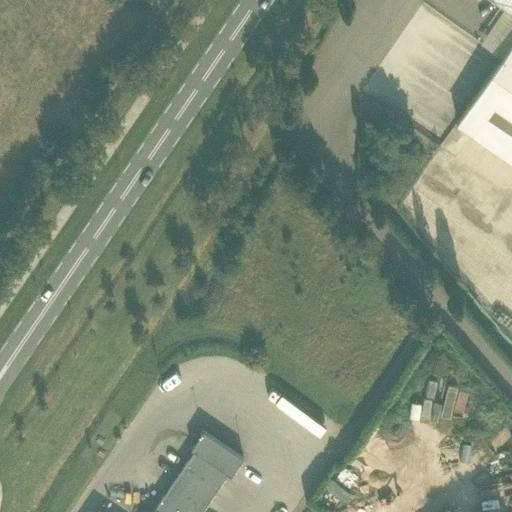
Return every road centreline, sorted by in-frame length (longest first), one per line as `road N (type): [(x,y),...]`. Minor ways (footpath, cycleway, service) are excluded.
road 1 (unknown): [(389,0),(321,99),(326,149),(339,178),(511,379)]
road 2 (primary): [(0,374),(258,0)]
